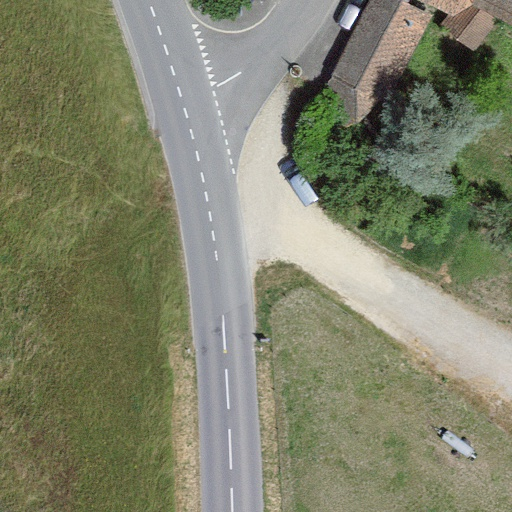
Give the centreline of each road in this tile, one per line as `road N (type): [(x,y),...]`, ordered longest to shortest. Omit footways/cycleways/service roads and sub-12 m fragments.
road 1 (tertiary): [(183,101),(221,288),(232,511)]
road 2 (residential): [(183,101),(249,68),(309,0)]
